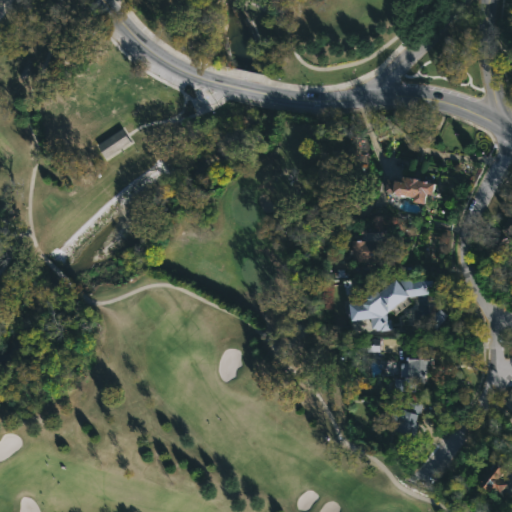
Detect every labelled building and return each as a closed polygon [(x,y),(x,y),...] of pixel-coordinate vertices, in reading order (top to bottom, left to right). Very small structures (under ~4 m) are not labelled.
[(114,166),(122,180),(148,166),(140,151),(114,166)] [(417,178),(433,181),(431,193),(425,192),(423,203),(411,200),(412,196),(383,190),(386,178),(400,181),(401,174),(417,178)] [(511,234),(500,229),(507,216),(506,210),(511,205),(511,234)] [(388,226),(388,234),(385,234),(384,239),(386,240),(385,261),(351,260),(352,239),(364,240),(365,233),(360,233),(360,227),(367,228),(368,226),(388,226)] [(410,277),(411,280),(431,278),(432,286),(427,287),(428,293),(405,296),(410,301),(394,313),(390,308),(386,312),(387,318),(390,318),(391,329),(379,330),(379,329),(376,329),(375,324),(373,324),(372,317),(351,319),(349,302),(365,300),(366,299),(365,296),(371,291),(373,294),(395,278),(410,277)] [(426,364),(426,379),(413,379),(413,364),(408,364),(408,351),(431,352),(431,364),(426,364)] [(412,428),(410,436),(391,431),(392,425),(386,423),(391,407),(417,414),(412,428)] [(504,469),(498,477),(502,480),(492,493),(478,483),(481,480),(478,478),(485,469),(487,470),(494,462),(504,469)]
